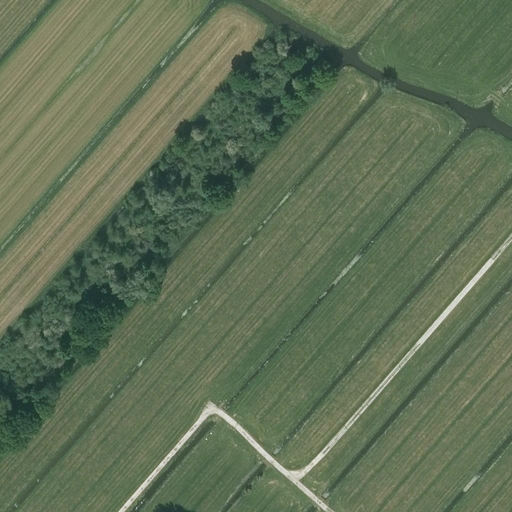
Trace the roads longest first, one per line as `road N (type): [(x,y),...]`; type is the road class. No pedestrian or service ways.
road 1 (track): [(300,476),(511,237)]
road 2 (track): [(339,511),(214,404),(120,511)]
